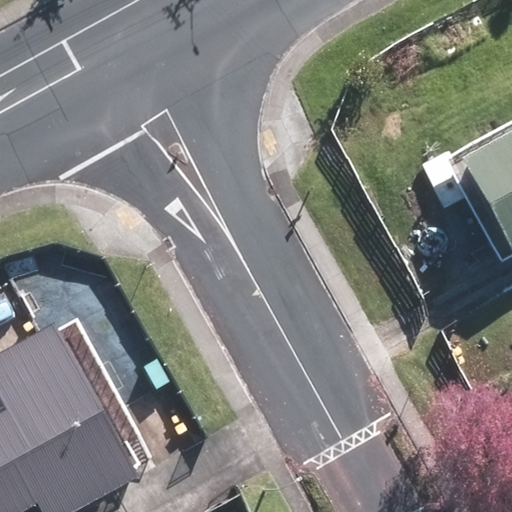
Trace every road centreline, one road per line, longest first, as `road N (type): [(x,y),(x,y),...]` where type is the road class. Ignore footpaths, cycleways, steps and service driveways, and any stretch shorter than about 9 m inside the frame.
road 1 (tertiary): [(120,35),(387,511)]
road 2 (secondary): [(120,35),(0,102)]
